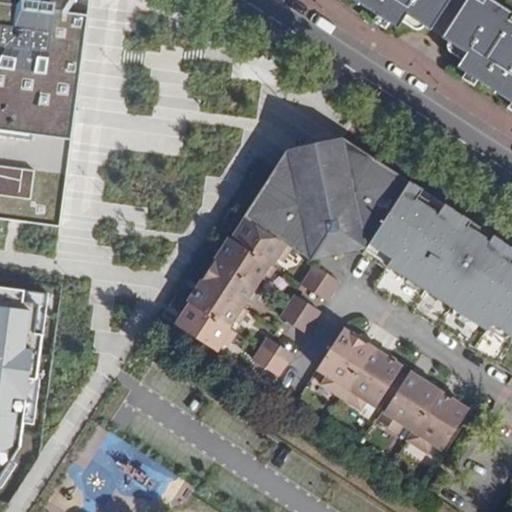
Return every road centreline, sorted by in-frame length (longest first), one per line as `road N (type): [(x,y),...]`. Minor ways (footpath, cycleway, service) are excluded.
road 1 (tertiary): [(511,175),(238,0)]
road 2 (residential): [(281,393),(336,308),(351,301),(372,306),(511,397)]
